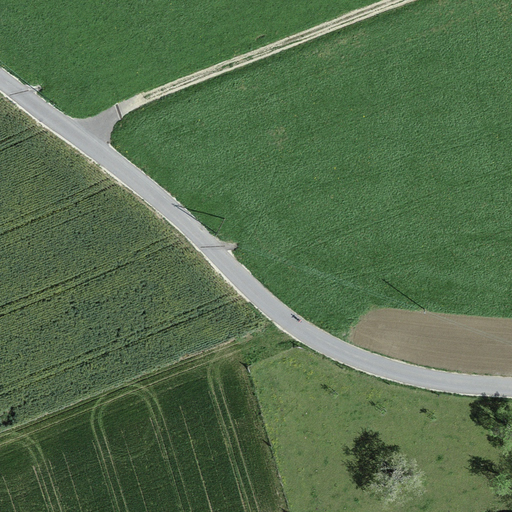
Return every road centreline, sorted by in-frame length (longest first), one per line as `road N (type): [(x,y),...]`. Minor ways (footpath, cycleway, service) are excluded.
road 1 (residential): [(0,78),(82,139),(303,333),(399,370),(511,380)]
road 2 (track): [(82,139),(145,96),(398,0)]
